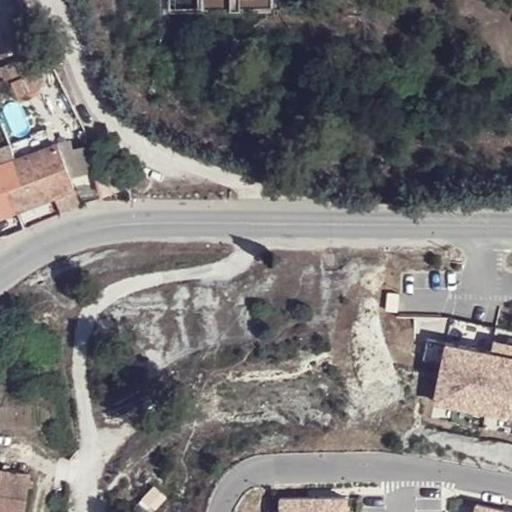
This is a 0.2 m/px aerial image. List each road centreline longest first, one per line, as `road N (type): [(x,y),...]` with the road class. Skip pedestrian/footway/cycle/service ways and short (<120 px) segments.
road 1 (tertiary): [(0,276),(39,246),(89,225),(479,226)]
road 2 (residential): [(511,488),(411,472),(256,470),(236,480),(221,511)]
